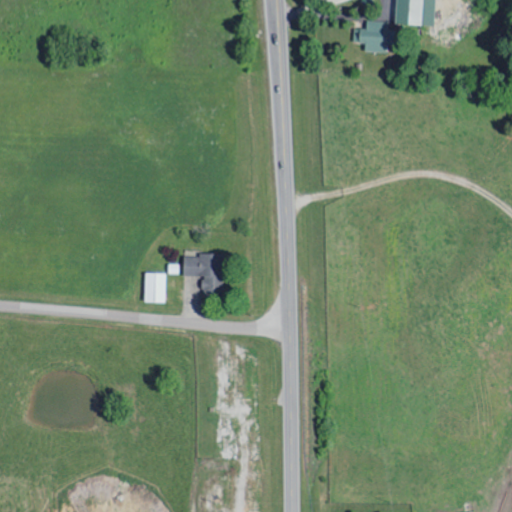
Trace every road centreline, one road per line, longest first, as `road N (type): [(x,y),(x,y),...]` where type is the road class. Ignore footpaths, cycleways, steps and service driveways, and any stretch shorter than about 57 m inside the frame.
road 1 (primary): [(292,328),(279,0)]
road 2 (tertiary): [(292,328),(0,306)]
road 3 (primary): [(294,511),(292,328)]
